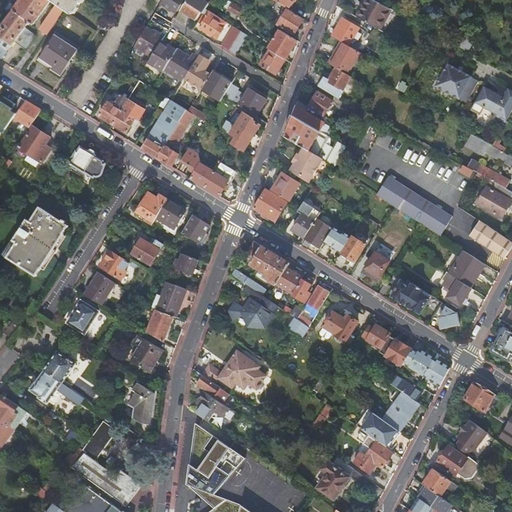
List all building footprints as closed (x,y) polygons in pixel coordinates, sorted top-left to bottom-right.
[(33,25),(50,0),(22,0),(14,11),(29,22),(33,25)] [(51,0),(57,4),(64,9),(72,14),(82,0),(51,0)] [(163,0),(161,4),(175,13),(183,0),(163,0)] [(201,13),(203,14),(206,9),(209,5),(200,0),(186,0),(180,10),(196,20),(201,13)] [(272,0),(287,9),(288,10),(294,0),(272,0)] [(379,31),(391,9),(373,0),(366,0),(364,5),(356,18),(379,31)] [(454,0),(453,4),(482,18),(485,20),(490,7),(475,0),(466,0),(465,2),(459,0),(454,0)] [(47,35),(64,9),(57,4),(39,30),(47,35)] [(235,21),(242,10),(232,4),(225,14),(235,21)] [(206,9),(203,14),(198,22),(202,24),(200,28),(217,39),(223,29),(227,23),(206,9)] [(304,20),(288,10),(287,9),(277,25),(294,35),(304,20)] [(29,22),(14,11),(5,23),(0,29),(0,57),(1,59),(6,53),(6,52),(10,48),(11,46),(14,43),(25,50),(35,36),(25,28),(29,22)] [(164,29),(169,22),(155,14),(151,21),(164,29)] [(342,18),(332,36),(342,42),(349,47),(360,29),(342,18)] [(221,46),(228,51),(240,31),(233,27),(221,46)] [(152,57),(161,41),(163,38),(154,33),(146,28),(135,46),(152,57)] [(280,30),(268,49),(270,50),(286,60),(297,41),(280,30)] [(240,31),(228,51),(236,55),(248,36),(240,31)] [(78,50),(55,36),(40,58),(44,60),(53,66),(51,70),(61,76),(69,64),(71,64),(71,63),(70,62),(78,50)] [(469,52),(474,42),(472,41),(465,37),(459,47),(462,49),(469,52)] [(162,72),(163,70),(176,50),(161,41),(152,57),(148,63),(162,72)] [(359,63),(364,55),(349,47),(342,42),(337,50),(339,51),(331,65),(336,68),(347,74),(355,60),(359,63)] [(198,58),(192,54),(190,58),(176,50),(163,70),(183,82),(184,79),(198,58)] [(286,60),(270,50),(261,65),(276,75),(286,60)] [(200,55),(198,58),(184,79),(201,90),(202,89),(211,74),(205,70),(210,61),(200,55)] [(472,77),(448,64),(435,86),(459,99),(466,102),(478,81),(472,78),(472,77)] [(352,77),(347,74),(336,68),(329,79),(325,77),(319,87),(339,99),(349,82),(352,77)] [(233,81),(214,69),(213,71),(232,83),(233,81)] [(232,83),(213,71),(211,74),(202,89),(221,102),(224,97),(232,84),(232,83)] [(355,86),(358,81),(352,77),(349,82),(355,86)] [(134,102),(145,84),(140,81),(129,100),(134,102)] [(239,88),(232,84),(224,97),(231,101),(237,91),(239,88)] [(505,121),(511,109),(511,90),(508,89),(503,97),(484,86),(470,110),(479,115),(483,108),(493,114),(493,115),(495,120),(505,125),(507,122),(505,121)] [(238,106),(255,117),(266,100),(249,89),(238,106)] [(242,93),(237,91),(231,101),(235,104),(242,93)] [(324,116),(333,101),(317,92),(308,107),(324,116)] [(113,125),(129,100),(120,95),(117,102),(112,102),(110,104),(108,102),(99,117),(113,125)] [(8,100),(4,97),(0,103),(0,126),(5,130),(16,114),(11,111),(16,105),(8,100)] [(172,101),(165,97),(160,106),(166,110),(172,101)] [(29,127),(40,111),(26,102),(22,99),(20,98),(16,105),(11,111),(16,114),(18,111),(20,112),(18,115),(16,119),(29,127)] [(129,100),(113,125),(127,133),(136,119),(139,121),(146,109),(134,102),(129,100)] [(187,110),(172,101),(166,110),(142,149),(145,151),(157,158),(166,145),(168,141),(187,110)] [(305,111),(296,105),(294,110),(292,115),(323,133),(324,130),(321,129),(324,124),(306,113),(305,111)] [(188,111),(194,115),(206,122),(210,118),(191,106),(188,111)] [(358,124),(364,114),(353,107),(347,118),(358,124)] [(236,109),(230,119),(233,121),(237,123),(243,113),(236,109)] [(188,111),(187,110),(168,141),(174,145),(176,146),(188,127),(187,126),(194,115),(188,111)] [(243,113),(237,123),(255,135),(260,126),(253,120),(253,119),(243,113)] [(323,133),(292,115),(288,124),(284,136),(293,141),(298,133),(303,136),(298,144),(302,147),(304,148),(323,159),(335,166),(346,147),(327,136),(323,133)] [(29,127),(16,119),(13,123),(26,132),(29,127)] [(255,135),(237,123),(235,126),(232,124),(227,121),(222,129),(235,138),(231,145),(244,152),(255,135)] [(332,128),(324,124),(321,129),(324,130),(323,133),(327,136),(332,128)] [(28,154),(24,160),(36,168),(40,162),(42,163),(50,150),(51,151),(52,150),(46,146),(50,139),(32,127),(31,128),(32,128),(19,149),(28,154)] [(143,133),(136,129),(128,141),(135,145),(143,133)] [(298,133),(293,141),(298,144),(303,136),(298,133)] [(493,146),(471,134),(465,146),(483,156),(485,153),(489,155),(493,146)] [(500,141),(498,140),(493,146),(505,153),(507,149),(499,144),(500,141)] [(174,145),(168,141),(166,145),(170,147),(169,149),(171,150),(174,145)] [(165,163),(171,167),(179,155),(171,150),(169,149),(170,147),(166,145),(157,158),(165,163)] [(511,156),(505,153),(493,146),(489,155),(511,167),(511,164),(511,156)] [(95,157),(96,156),(95,156),(95,154),(96,153),(95,153),(95,152),(95,151),(94,150),(93,150),(93,149),(92,149),(91,149),(90,149),(89,149),(89,150),(88,150),(87,151),(81,148),(78,154),(76,153),(74,158),(75,158),(69,167),(77,172),(78,169),(85,173),(86,173),(94,178),(95,176),(96,177),(98,177),(100,176),(101,175),(103,173),(103,170),(104,169),(105,167),(105,165),(103,163),(104,162),(95,157)] [(308,183),(323,159),(304,148),(300,156),(298,154),(293,162),(295,164),(291,171),(308,183)] [(28,154),(19,149),(15,154),(24,160),(28,154)] [(198,155),(189,149),(181,162),(184,164),(189,167),(190,170),(195,173),(191,179),(205,188),(214,173),(200,164),(198,155)] [(11,162),(8,160),(2,169),(5,171),(11,162)] [(476,162),(471,169),(473,171),(478,173),(491,180),(506,189),(510,181),(499,175),(500,172),(494,168),(492,171),(476,162)] [(205,188),(220,197),(229,182),(231,183),(237,173),(220,163),(214,173),(205,188)] [(471,169),(464,165),(460,172),(469,178),(473,171),(471,169)] [(283,173),(272,191),(289,202),(301,184),(283,173)] [(389,177),(377,195),(440,236),(452,218),(389,177)] [(511,195),(511,192),(506,189),(491,180),(487,187),(486,187),(476,204),(501,218),(511,201),(510,200),(511,195)] [(288,203),(266,189),(254,209),(276,222),(288,203)] [(156,219),(168,200),(165,199),(161,196),(159,199),(149,193),(137,213),(147,218),(154,223),(156,219)] [(173,204),(168,200),(156,219),(173,230),(185,211),(173,204)] [(321,213),(304,202),(294,219),(298,221),(292,230),(305,238),(317,219),(321,213)] [(63,220),(62,222),(40,207),(30,221),(26,219),(13,241),(16,243),(7,258),(35,277),(40,269),(41,270),(42,268),(52,252),(64,235),(64,234),(63,233),(68,226),(64,223),(66,222),(63,220)] [(197,218),(193,216),(182,233),(199,244),(210,227),(197,218)] [(317,219),(305,238),(304,238),(321,248),(324,243),(333,229),(317,219)] [(504,259),(511,247),(511,242),(480,221),(470,236),(504,259)] [(340,253),(351,237),(343,232),(342,233),(337,230),(334,228),(333,229),(324,243),(340,253)] [(66,237),(64,235),(52,252),(42,268),(45,270),(66,237)] [(125,245),(109,235),(104,244),(120,254),(121,251),(125,245)] [(163,245),(151,237),(147,243),(141,239),(132,254),(151,266),(163,245)] [(354,262),(366,244),(365,244),(364,244),(352,237),(341,254),(354,262)] [(254,258),(261,246),(254,242),(250,250),(248,253),(247,254),(254,258)] [(269,251),(261,246),(254,258),(251,264),(268,276),(267,278),(269,279),(268,281),(276,285),(277,285),(287,268),(286,268),(289,263),(269,251)] [(112,252),(111,251),(108,256),(100,268),(101,269),(101,268),(121,281),(127,273),(125,271),(129,264),(111,252),(112,252)] [(465,251),(450,274),(471,288),(486,265),(465,251)] [(376,252),(363,273),(378,282),(390,261),(376,252)] [(198,261),(182,255),(180,262),(176,261),(173,269),(192,277),(197,265),(198,261)] [(303,278),(287,268),(277,285),(293,294),(302,280),(303,278)] [(235,270),(232,275),(247,285),(262,296),(265,291),(235,270)] [(450,274),(447,272),(443,278),(446,280),(443,285),(445,286),(443,288),(450,293),(448,297),(446,299),(452,303),(453,301),(460,305),(462,303),(464,305),(474,290),(471,288),(450,274)] [(84,295),(103,307),(116,284),(98,273),(95,277),(84,295)] [(302,280),(293,294),(292,295),(305,303),(311,294),(307,292),(311,285),(302,280)] [(405,283),(401,280),(390,296),(400,303),(401,302),(410,308),(410,309),(419,315),(432,296),(412,283),(410,286),(405,283)] [(384,282),(377,294),(384,298),(391,286),(384,282)] [(188,291),(168,283),(162,297),(157,311),(174,317),(177,318),(185,297),(188,291)] [(262,296),(247,285),(245,288),(243,291),(252,297),(254,298),(249,304),(248,303),(245,307),(236,301),(230,310),(234,323),(243,319),(244,317),(247,319),(246,321),(249,329),(267,330),(277,314),(275,312),(278,307),(262,296)] [(321,288),(318,287),(304,310),(312,314),(310,316),(315,319),(330,294),(321,288)] [(116,288),(112,295),(119,300),(123,292),(116,288)] [(162,297),(158,296),(153,308),(156,311),(157,311),(162,297)] [(443,303),(438,300),(433,307),(438,311),(443,303)] [(86,335),(99,313),(82,302),(73,316),(68,324),(86,335)] [(457,313),(446,306),(438,318),(441,329),(460,324),(457,313)] [(286,307),(283,310),(290,315),(295,319),(298,321),(300,316),(303,312),(295,308),(292,312),(286,307)] [(156,311),(148,333),(164,343),(171,323),(174,317),(157,311),(156,311)] [(348,317),(346,320),(333,312),(324,327),(320,334),(321,336),(327,339),(329,339),(333,333),(337,335),(336,335),(337,336),(335,338),(336,340),(342,344),(344,343),(345,341),(346,342),(357,323),(356,322),(357,321),(350,317),(349,317),(348,317)] [(300,316),(298,321),(309,328),(312,324),(300,316)] [(295,319),(288,329),(303,338),(309,328),(298,321),(295,319)] [(374,329),(369,326),(362,336),(368,340),(367,340),(382,349),(390,336),(391,334),(376,326),(374,329)] [(502,337),(494,351),(509,359),(511,354),(511,333),(507,331),(503,338),(502,337)] [(412,351),(390,336),(382,349),(380,352),(396,363),(395,365),(401,369),(404,363),(412,351)] [(151,373),(164,351),(141,337),(135,346),(140,349),(132,362),(151,373)] [(424,377),(435,359),(428,355),(425,353),(420,350),(418,353),(413,350),(412,351),(404,363),(409,367),(409,368),(424,377)] [(57,353),(45,371),(63,384),(64,381),(76,365),(57,353)] [(239,353),(223,375),(211,366),(207,371),(203,377),(216,386),(221,380),(233,388),(237,383),(246,389),(250,383),(258,389),(267,377),(259,371),(260,368),(239,353)] [(449,368),(435,359),(424,377),(440,387),(449,368)] [(80,406),(85,399),(70,389),(63,384),(45,371),(37,383),(36,383),(30,391),(39,397),(38,399),(48,405),(58,391),(80,406)] [(204,391),(223,405),(230,395),(216,386),(203,377),(198,373),(194,377),(197,380),(194,384),(204,391)] [(311,394),(315,397),(324,385),(326,386),(329,382),(322,377),(311,394)] [(391,385),(402,392),(416,402),(423,391),(415,386),(413,388),(397,377),(391,385)] [(150,423),(155,394),(137,383),(133,391),(136,393),(130,402),(136,406),(135,407),(134,419),(142,425),(143,422),(150,423)] [(495,397),(474,383),(463,399),(484,413),(495,397)] [(123,395),(109,386),(106,391),(120,400),(123,395)] [(202,403),(195,412),(210,422),(215,416),(217,418),(219,415),(224,418),(230,410),(223,405),(204,391),(201,395),(198,400),(202,403)] [(399,431),(419,404),(416,402),(402,392),(383,420),(399,431)] [(23,426),(31,415),(4,396),(0,401),(0,406),(1,407),(0,407),(0,419),(10,426),(15,430),(15,431),(20,424),(23,426)] [(318,430),(332,409),(327,405),(312,426),(318,430)] [(362,430),(387,447),(399,431),(383,420),(374,413),(362,430)] [(511,416),(500,436),(511,443),(511,416)] [(10,426),(0,419),(0,449),(15,430),(10,426)] [(471,450),(474,452),(487,434),(470,421),(466,427),(465,426),(460,432),(461,433),(457,439),(460,441),(471,450)] [(126,507),(143,485),(121,471),(117,477),(95,461),(117,431),(104,422),(89,442),(83,451),(87,453),(73,468),(126,507)] [(197,423),(187,484),(217,496),(233,475),(247,458),(231,448),(197,423)] [(277,429),(271,438),(277,443),(284,434),(277,429)] [(89,442),(73,431),(66,439),(81,449),(83,451),(89,442)] [(358,439),(363,442),(366,437),(361,434),(358,439)] [(383,469),(394,453),(367,435),(366,437),(363,442),(372,449),(371,450),(367,457),(361,453),(355,463),(371,474),(377,465),(383,469)] [(471,450),(460,441),(455,447),(467,456),(471,450)] [(371,450),(363,445),(359,451),(361,453),(367,457),(371,450)] [(472,478),(481,466),(469,457),(467,460),(449,446),(437,462),(455,476),(457,474),(465,480),(472,478)] [(83,451),(81,449),(75,456),(72,454),(65,462),(67,464),(64,468),(69,472),(73,468),(87,453),(83,451)] [(366,489),(371,482),(338,458),(333,466),(327,462),(322,470),(328,474),(318,489),(334,500),(350,478),(366,489)] [(426,487),(441,498),(446,489),(451,481),(433,470),(432,471),(430,475),(424,486),(426,487)] [(458,486),(451,481),(446,489),(453,493),(458,486)] [(87,488),(84,491),(77,486),(73,482),(69,488),(70,488),(56,507),(53,505),(47,511),(125,511),(124,511),(123,511),(122,511),(113,505),(112,506),(87,488)] [(50,483),(43,492),(48,496),(55,487),(50,483)] [(253,511),(244,506),(217,496),(187,484),(216,509),(211,511),(253,511)] [(449,511),(453,506),(441,498),(426,487),(418,498),(419,498),(439,511),(449,511)] [(35,495),(42,502),(48,496),(43,492),(40,489),(35,495)] [(439,511),(419,498),(411,511),(413,511),(439,511)]
